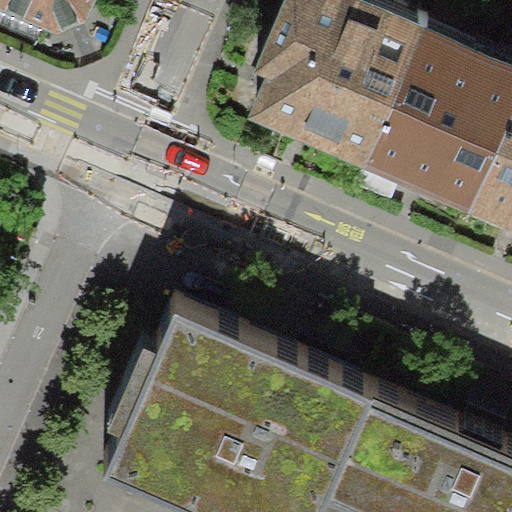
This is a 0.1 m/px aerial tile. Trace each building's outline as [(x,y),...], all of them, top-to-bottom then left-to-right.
[(21,0),(50,12),(77,1),(77,0),(21,0)] [(361,146),(412,27),(350,0),(279,0),(256,54),(270,60),(251,104),(290,120),(292,117),(307,123),(361,146)] [(382,155),(380,159),(402,169),(429,180),(430,176),(466,192),(511,86),(511,69),(412,27),(361,146),(382,155)] [(511,86),(466,192),(503,208),(502,211),(511,215),(511,86)] [(225,511),(306,511),(317,489),(365,377),(267,335),(170,292),(152,334),(161,338),(126,420),(116,415),(98,457),(225,511)] [(457,417),(365,377),(317,489),(355,506),(352,511),(511,511),(511,440),(495,433),(501,419),(480,410),(463,403),(457,417)]
